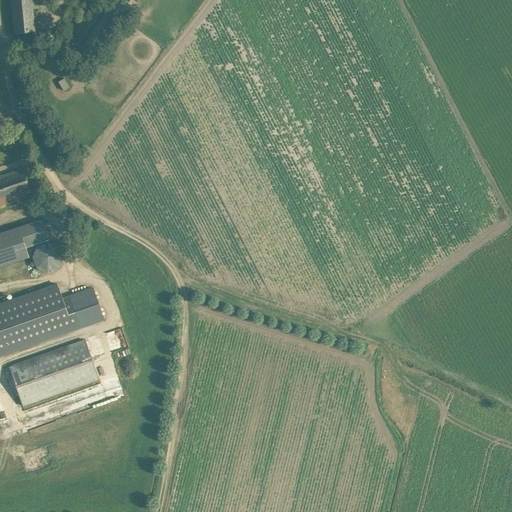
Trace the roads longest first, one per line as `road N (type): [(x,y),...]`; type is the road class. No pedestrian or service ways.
road 1 (track): [(155,511),(183,351),(182,279),(165,258),(77,203)]
road 2 (unclassified): [(77,203),(46,167),(14,102),(0,39)]
